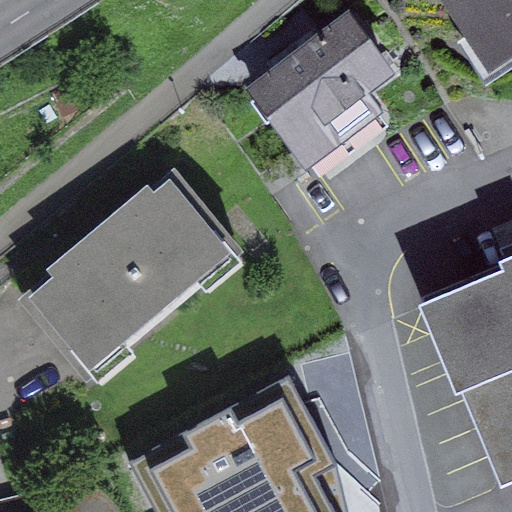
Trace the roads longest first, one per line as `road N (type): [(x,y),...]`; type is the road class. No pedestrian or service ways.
road 1 (residential): [(415,511),(372,274),(397,230),(511,176)]
road 2 (residential): [(0,245),(286,0)]
